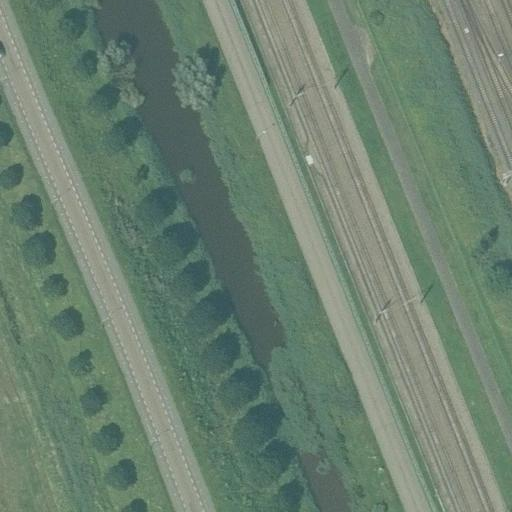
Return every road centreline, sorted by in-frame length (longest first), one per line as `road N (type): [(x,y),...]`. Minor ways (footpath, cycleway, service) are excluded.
road 1 (unclassified): [(425,511),(217,0)]
road 2 (secondary): [(194,511),(0,26)]
